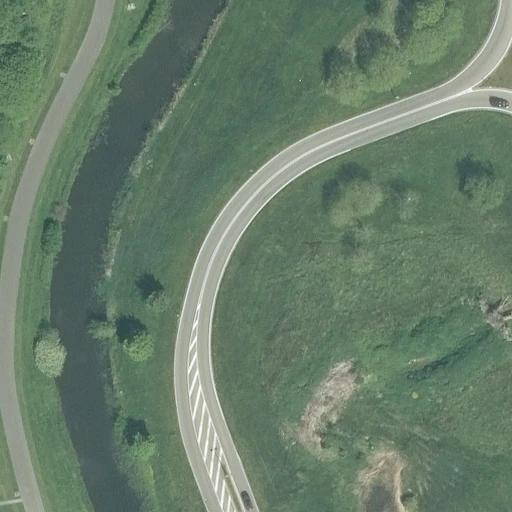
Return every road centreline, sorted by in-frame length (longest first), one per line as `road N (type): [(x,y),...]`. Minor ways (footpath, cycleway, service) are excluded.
road 1 (primary): [(508,0),(497,47),(475,74),(296,152),(249,190),(214,237),(198,274),(181,365),(190,443),(214,511)]
road 2 (primary): [(249,511),(208,392),(202,349),(212,280),(237,228),(274,185),(323,153),(461,103),(511,103)]
